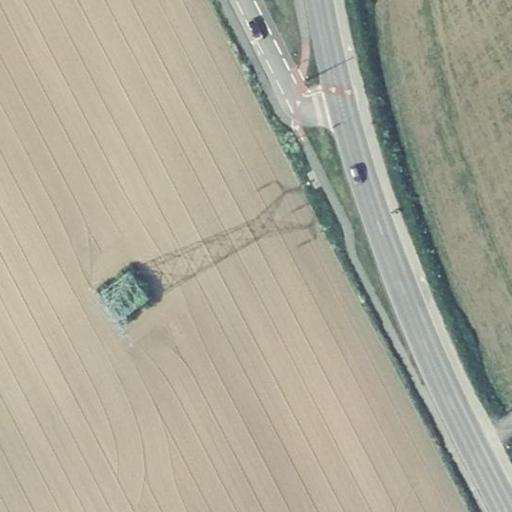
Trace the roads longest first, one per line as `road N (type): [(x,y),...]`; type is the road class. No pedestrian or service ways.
road 1 (secondary): [(341,104),(430,355),(507,511)]
road 2 (unclassified): [(244,0),(291,94),(313,105),(341,104)]
